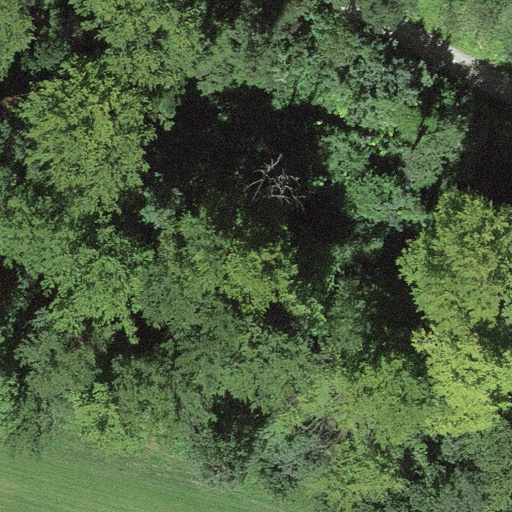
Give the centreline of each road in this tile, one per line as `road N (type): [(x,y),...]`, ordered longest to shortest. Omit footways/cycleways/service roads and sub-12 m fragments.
road 1 (track): [(511,155),(451,149),(0,22)]
road 2 (track): [(511,98),(356,0)]
